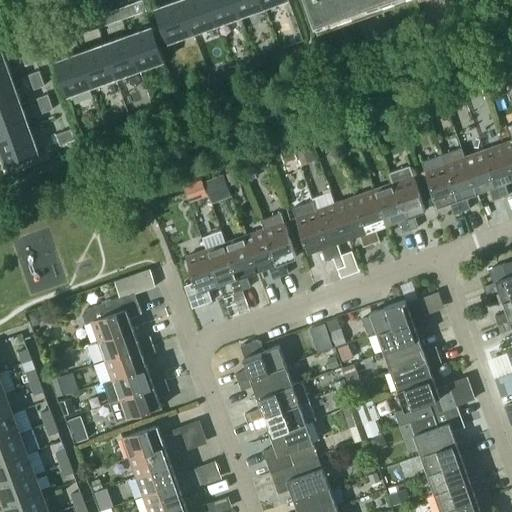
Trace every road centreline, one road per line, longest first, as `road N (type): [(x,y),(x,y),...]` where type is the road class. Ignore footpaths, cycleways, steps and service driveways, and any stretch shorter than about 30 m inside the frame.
road 1 (residential): [(190,346),(439,254)]
road 2 (residential): [(511,465),(439,254)]
road 3 (residential): [(248,511),(190,346)]
